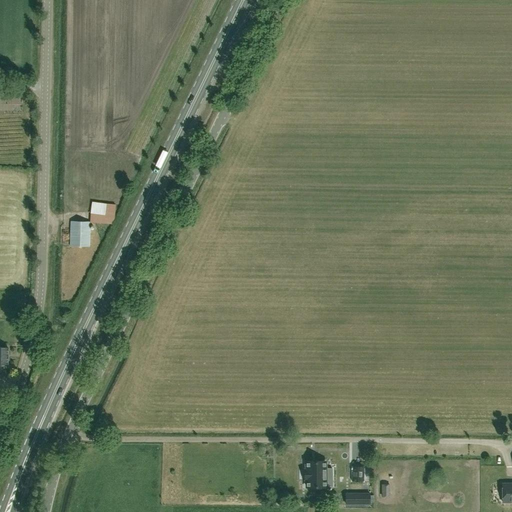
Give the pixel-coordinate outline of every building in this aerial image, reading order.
[(107,213),(108,202),(94,201),(93,212),(107,213)] [(71,221),(70,246),(89,246),(90,221),(71,221)] [(304,470),(304,479),(306,479),(306,487),(325,487),(325,479),(332,479),(332,468),(325,469),(325,461),(306,462),(306,470),(304,470)] [(352,467),(352,472),(352,481),(350,481),(350,488),(371,488),(371,481),(363,481),(363,467),(352,467)] [(511,502),(511,484),(502,484),(502,502),(511,502)] [(369,504),(369,494),(353,494),(353,504),(369,504)]
